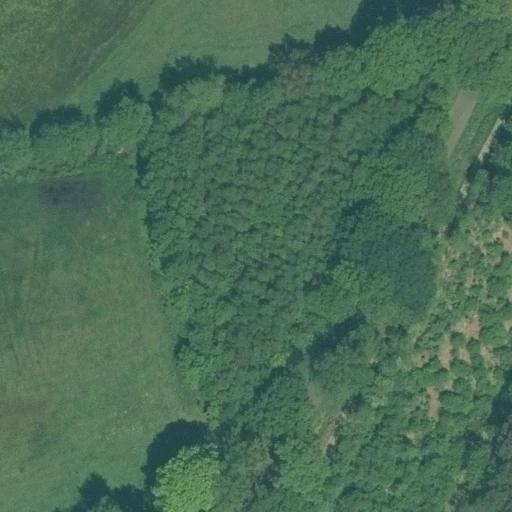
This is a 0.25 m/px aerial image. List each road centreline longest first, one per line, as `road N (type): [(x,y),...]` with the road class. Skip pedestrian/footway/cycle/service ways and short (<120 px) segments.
road 1 (unclassified): [(249,511),(511,14)]
road 2 (track): [(448,511),(511,386)]
